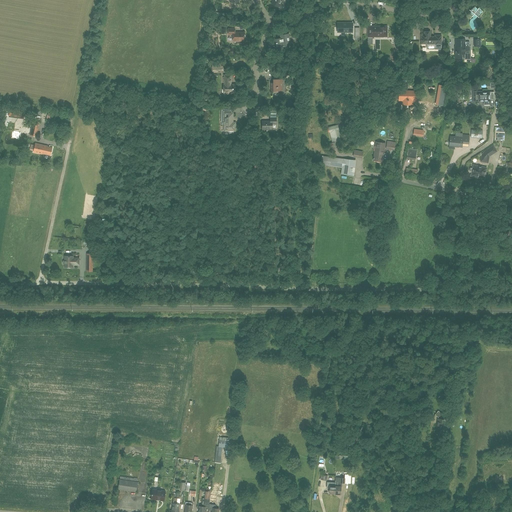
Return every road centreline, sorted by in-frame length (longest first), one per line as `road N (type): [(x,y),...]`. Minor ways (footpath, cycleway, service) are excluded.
road 1 (unclassified): [(304,289),(40,282),(72,129)]
road 2 (track): [(511,319),(339,315),(308,511)]
road 3 (unclassified): [(304,289),(511,290)]
road 4 (residential): [(511,204),(394,179)]
